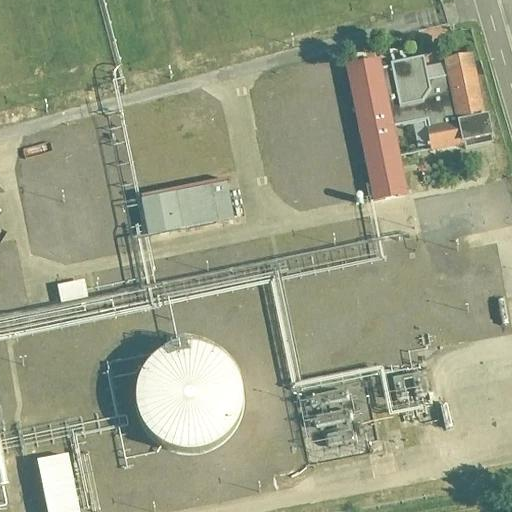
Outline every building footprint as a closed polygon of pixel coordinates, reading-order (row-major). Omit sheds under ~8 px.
[(446,61),(459,124),(492,117),(479,54),(446,61)] [(386,70),(398,127),(414,124),(416,133),(432,129),(459,124),(446,61),(445,57),(386,70)] [(348,66),(376,199),(411,192),(398,127),(386,70),(384,59),(348,66)] [(459,124),(464,145),(497,138),(492,117),(459,124)] [(432,129),(437,150),(464,145),(459,124),(432,129)] [(137,204),(145,243),(232,226),(225,187),(137,204)] [(161,358),(146,371),(137,389),(134,408),(138,427),(149,443),(164,455),(183,461),(200,461),(216,456),(230,446),(240,432),(246,416),(246,399),(242,383),(232,368),(217,356),(198,350),(179,351),(161,358)] [(82,511),(70,457),(39,464),(49,511),(82,511)]
